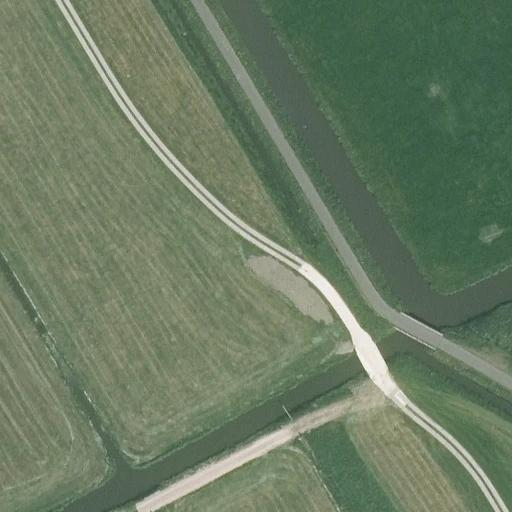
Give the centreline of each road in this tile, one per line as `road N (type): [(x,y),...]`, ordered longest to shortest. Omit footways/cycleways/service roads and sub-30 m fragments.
road 1 (track): [(62,0),(142,132),(239,231),(329,293),(404,405),(477,473),(501,511)]
road 2 (track): [(136,511),(310,421),(392,389)]
